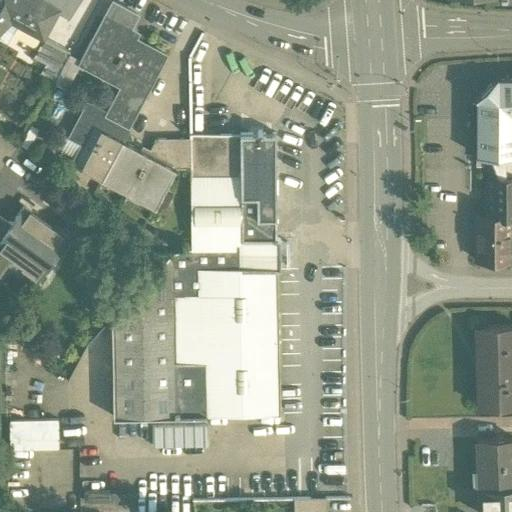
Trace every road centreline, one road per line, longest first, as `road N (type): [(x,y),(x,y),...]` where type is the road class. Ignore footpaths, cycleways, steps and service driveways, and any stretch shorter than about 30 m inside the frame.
road 1 (secondary): [(372,41),(380,242)]
road 2 (residential): [(372,41),(313,41),(258,28),(199,0)]
road 3 (secondary): [(379,346),(382,511)]
road 4 (residential): [(372,41),(511,35)]
